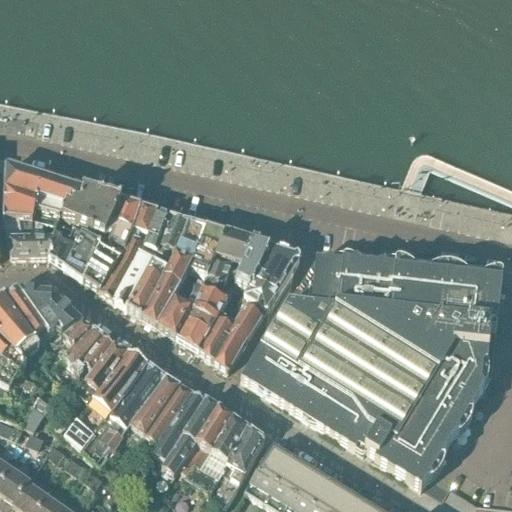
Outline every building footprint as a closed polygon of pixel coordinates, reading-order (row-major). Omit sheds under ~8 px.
[(32,215),(57,223),(59,217),(62,218),(63,213),(67,215),(70,207),(77,210),(82,198),(82,197),(73,194),(73,195),(50,188),(50,187),(39,184),(39,185),(16,178),(16,177),(7,174),(7,175),(5,177),(4,177),(2,224),(31,225),(32,215)] [(119,209),(82,198),(77,210),(70,207),(67,215),(63,213),(62,218),(60,225),(103,243),(105,239),(119,209)] [(138,214),(119,209),(105,239),(117,245),(114,252),(108,250),(104,259),(118,267),(126,249),(138,214)] [(155,219),(138,214),(126,249),(118,267),(97,301),(112,310),(139,260),(144,248),(155,219)] [(169,224),(155,219),(144,248),(139,260),(151,265),(153,261),(169,224)] [(31,225),(2,224),(9,262),(15,266),(47,266),(52,244),(44,244),(44,228),(31,225)] [(187,229),(169,224),(153,261),(155,263),(157,260),(170,267),(187,229)] [(56,229),(52,244),(47,266),(47,267),(63,277),(80,242),(81,240),(74,237),(56,229)] [(204,235),(187,229),(170,267),(172,269),(167,278),(166,277),(161,287),(177,294),(185,279),(188,271),(204,235)] [(223,241),(204,235),(188,271),(185,279),(187,280),(193,266),(201,270),(196,279),(204,283),(223,241)] [(251,249),(223,241),(204,283),(207,284),(205,287),(228,298),(229,295),(251,249)] [(81,290),(97,255),(99,251),(80,242),(63,277),(81,290)] [(268,255),(251,249),(229,295),(233,297),(233,296),(241,301),(241,302),(243,303),(247,295),(268,255)] [(104,259),(97,255),(81,290),(80,290),(82,291),(96,300),(97,301),(118,267),(104,259)] [(268,255),(247,295),(243,303),(242,305),(246,307),(264,319),(296,269),(297,268),(297,266),(297,265),(296,263),(294,263),(268,255)] [(112,310),(125,318),(151,265),(139,260),(112,310)] [(125,318),(139,326),(161,287),(166,277),(152,269),(155,263),(153,261),(151,265),(125,318)] [(312,266),(240,387),(256,397),(262,401),(263,402),(264,402),(270,406),(301,424),(307,428),(307,429),(308,430),(309,429),(314,433),(362,462),(365,458),(371,462),(368,466),(420,497),(422,494),(424,490),(429,482),(443,459),(447,452),(452,445),(458,441),(459,441),(457,437),(467,421),(471,421),(471,420),(472,413),(490,383),(497,319),(499,307),(501,286),(499,286),(499,288),(482,286),(466,284),(459,279),(457,283),(437,281),(436,277),(429,280),(413,278),(407,274),(404,277),(385,275),(383,271),(376,274),(360,272),(324,268),(312,266)] [(155,335),(174,347),(190,313),(174,305),(187,280),(185,279),(177,294),(155,335)] [(139,326),(155,335),(177,294),(161,287),(139,326)] [(174,347),(197,361),(228,298),(205,287),(192,314),(190,313),(174,347)] [(197,361),(211,369),(246,307),(242,305),(243,303),(241,302),(234,315),(239,318),(234,328),(220,321),(233,297),(229,295),(228,298),(197,361)] [(17,296),(16,297),(43,338),(45,337),(50,344),(56,339),(57,338),(63,345),(80,327),(51,299),(17,296)] [(5,304),(2,306),(33,346),(43,338),(16,297),(12,300),(5,304)] [(2,306),(0,307),(0,346),(21,367),(39,355),(33,346),(2,306)] [(211,369),(216,373),(227,380),(236,365),(252,337),(264,319),(246,307),(211,369)] [(91,336),(81,327),(80,327),(63,345),(64,346),(63,347),(70,358),(91,336)] [(101,344),(91,336),(70,358),(61,368),(77,384),(85,375),(80,371),(101,344)] [(111,352),(101,344),(80,371),(85,375),(90,379),(111,352)] [(25,371),(21,367),(0,346),(0,368),(16,380),(25,371)] [(126,360),(111,352),(90,379),(72,401),(80,407),(86,412),(108,386),(126,360)] [(145,371),(126,360),(108,386),(86,412),(101,424),(100,426),(103,428),(108,423),(127,398),(145,371)] [(0,384),(10,391),(19,396),(23,399),(29,391),(16,380),(0,368),(0,384)] [(97,445),(93,441),(80,457),(99,474),(115,456),(124,443),(164,385),(145,371),(127,398),(108,423),(113,427),(109,431),(114,435),(113,437),(108,433),(97,445)] [(0,394),(7,397),(10,391),(0,384),(0,394)] [(164,385),(130,435),(144,445),(177,393),(164,385)] [(52,408),(29,391),(23,399),(19,396),(16,400),(20,403),(18,405),(29,412),(29,411),(45,420),(52,408)] [(177,393),(144,445),(156,453),(190,401),(177,393)] [(164,470),(203,409),(190,401),(156,453),(151,462),(164,470)] [(217,417),(203,409),(164,470),(159,477),(172,485),(177,478),(187,484),(191,478),(181,472),(217,417)] [(44,421),(29,412),(20,432),(34,438),(44,421)] [(231,427),(217,417),(181,472),(191,478),(204,457),(210,461),(231,427)] [(56,420),(49,428),(58,437),(65,429),(56,420)] [(74,426),(62,442),(80,457),(93,441),(91,440),(98,432),(92,427),(85,434),(74,426)] [(245,436),(244,436),(231,427),(210,461),(204,457),(191,478),(187,484),(185,487),(209,501),(212,496),(245,436)] [(15,446),(19,437),(8,433),(4,442),(15,446)] [(227,511),(238,493),(258,458),(263,450),(264,449),(245,436),(212,496),(221,501),(215,511),(227,511)] [(37,455),(40,446),(29,441),(25,450),(37,455)] [(271,453),(270,452),(258,471),(260,473),(244,500),(263,511),(291,465),(289,464),(288,467),(274,458),(276,456),(275,455),(274,452),(271,453)] [(61,460),(51,453),(45,461),(56,468),(61,460)] [(263,511),(313,511),(328,488),(326,487),(325,489),(311,481),(312,478),(311,474),(307,475),(305,477),(291,469),(293,466),(291,465),(263,511)] [(80,473),(70,466),(64,474),(75,481),(80,473)] [(0,486),(9,475),(0,468),(0,486)] [(0,486),(0,501),(1,502),(11,509),(26,490),(27,488),(9,475),(0,486)] [(98,486),(88,479),(83,487),(93,494),(98,486)] [(313,511),(363,511),(365,511),(363,510),(361,511),(348,504),(349,501),(348,501),(348,497),(344,498),(343,498),(342,500),(328,491),(330,489),(328,488),(313,511)] [(10,511),(11,511),(37,511),(45,503),(26,490),(11,509),(10,511)] [(115,511),(122,505),(115,498),(107,508),(111,511),(115,511)] [(37,511),(57,511),(45,503),(37,511)]
